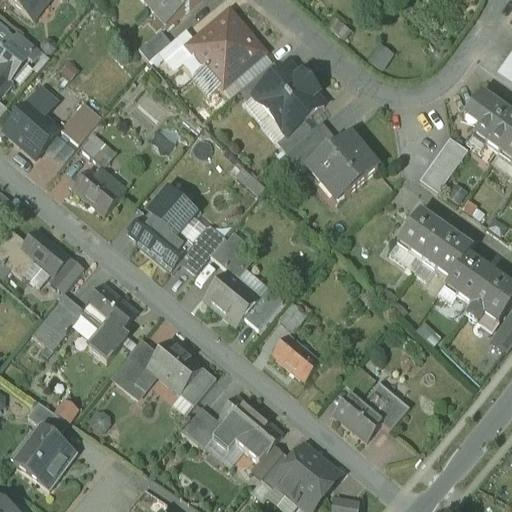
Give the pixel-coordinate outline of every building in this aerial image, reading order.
[(5,0),(5,1),(33,24),(52,0),(5,0)] [(199,0),(137,0),(166,33),(202,3),(199,0)] [(195,45),(187,52),(190,55),(205,73),(247,37),(229,16),(195,45)] [(171,48),(169,50),(181,63),(190,55),(187,52),(195,45),(186,35),(171,48)] [(161,36),(139,55),(149,67),(159,59),(169,50),(171,48),(161,36)] [(265,58),(247,37),(205,73),(223,94),(265,58)] [(12,49),(0,38),(0,80),(11,90),(12,90),(7,85),(26,62),(31,67),(40,56),(20,40),(12,49)] [(395,60),(377,49),(368,65),(386,76),(395,60)] [(181,63),(169,50),(159,59),(170,72),(181,63)] [(511,73),(504,67),(496,78),(511,89),(511,73)] [(262,93),(254,101),(271,121),(310,88),(301,78),(299,80),(290,70),(262,93)] [(0,104),(11,90),(0,80),(0,104)] [(262,93),(254,84),(241,95),(250,105),(254,101),(262,93)] [(310,88),(271,121),(287,140),(288,141),(305,126),(324,110),(316,100),(318,98),(310,88)] [(56,107),(40,94),(27,109),(43,122),(56,107)] [(511,142),(511,118),(481,97),(464,122),(479,133),(473,140),(500,159),(511,142)] [(83,108),(61,135),(79,150),(101,123),(83,108)] [(43,122),(27,109),(4,136),(36,164),(59,136),(43,122)] [(305,126),(288,141),(287,140),(277,148),(286,159),(311,137),(313,136),(305,126)] [(286,159),(285,159),(301,178),(308,171),(326,155),(311,137),(286,159)] [(93,139),(81,154),(103,173),(112,164),(100,154),(104,148),(93,139)] [(349,140),(328,157),(326,155),(308,171),(322,188),(327,184),(344,203),(378,175),(349,140)] [(511,142),(500,159),(510,168),(511,169),(511,142)] [(468,156),(450,144),(442,155),(460,167),(468,156)] [(460,167),(442,155),(435,165),(453,177),(460,167)] [(453,177),(435,165),(427,175),(445,188),(453,177)] [(95,181),(88,175),(73,194),(105,221),(121,202),(95,181)] [(126,197),(100,175),(95,181),(121,202),(126,197)] [(445,188),(427,175),(420,186),(438,199),(445,188)] [(167,196),(130,240),(139,248),(138,249),(171,277),(193,251),(175,236),(178,233),(185,230),(194,219),(167,196)] [(447,234),(420,215),(397,248),(423,267),(447,234)] [(473,253),(447,234),(423,267),(450,285),(468,259),(473,253)] [(10,235),(0,247),(0,265),(3,268),(16,253),(13,250),(19,243),(10,235)] [(213,235),(184,270),(196,279),(211,262),(225,245),(213,235)] [(37,237),(27,249),(19,243),(13,250),(16,253),(3,268),(22,284),(35,268),(53,283),(69,264),(37,237)] [(247,251),(233,239),(227,246),(241,258),(247,251)] [(227,246),(225,245),(211,262),(228,276),(233,281),(248,264),(241,258),(227,246)] [(494,278),(468,259),(450,285),(445,292),(471,310),(494,278)] [(84,276),(69,264),(53,283),(49,288),(64,299),(84,276)] [(233,281),(228,276),(221,286),(205,304),(237,331),(244,323),(253,312),(242,303),(247,297),(232,285),(233,281)] [(511,308),(511,290),(494,278),(471,310),(464,320),(477,330),(484,320),(498,329),(511,308)] [(137,319),(104,291),(84,315),(82,317),(83,319),(89,324),(90,323),(103,334),(88,352),(107,368),(128,342),(122,337),(137,319)] [(283,307),(267,293),(257,304),(248,296),(247,297),(242,303),(253,312),(244,323),(259,335),(283,307)] [(65,300),(59,306),(61,307),(46,324),(66,340),(80,324),(79,324),(83,319),(82,317),(84,315),(65,300)] [(293,308),(278,325),(292,337),(306,320),(293,308)] [(511,319),(491,349),(504,358),(511,346),(511,319)] [(66,340),(46,324),(33,340),(53,356),(66,340)] [(320,368),(288,341),(272,360),(305,387),(320,368)] [(217,385),(169,346),(153,366),(159,371),(154,378),(194,411),(217,385)] [(133,363),(115,386),(138,404),(152,386),(143,378),(146,374),(133,363)] [(374,385),(358,372),(345,388),(361,401),(374,385)] [(379,388),(362,409),(350,399),(333,419),(367,447),(382,429),(391,436),(409,414),(379,388)] [(283,440),(237,402),(220,421),(227,427),(213,443),(229,457),(236,448),(259,468),(266,460),(283,440)] [(68,428),(39,407),(28,422),(41,432),(57,444),(57,443),(68,428)] [(218,426),(202,412),(181,437),(198,451),(218,427),(218,426)] [(57,444),(41,432),(13,469),(49,496),(77,459),(57,443),(57,444)] [(312,511),(340,480),(306,452),(293,467),(275,489),(277,491),(296,506),(294,509),(296,510),(298,508),(303,511),(312,511)] [(283,459),(261,485),(273,495),(277,491),(275,489),(293,467),(283,459)]
